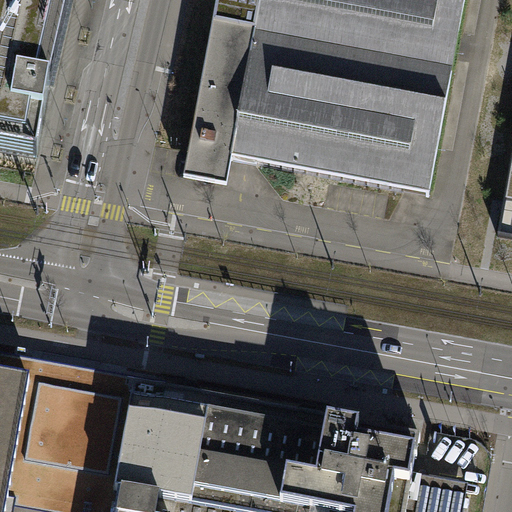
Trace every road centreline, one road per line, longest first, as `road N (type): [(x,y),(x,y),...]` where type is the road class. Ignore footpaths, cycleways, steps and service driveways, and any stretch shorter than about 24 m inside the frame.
road 1 (secondary): [(80,294),(511,378)]
road 2 (unclassified): [(80,294),(143,0)]
